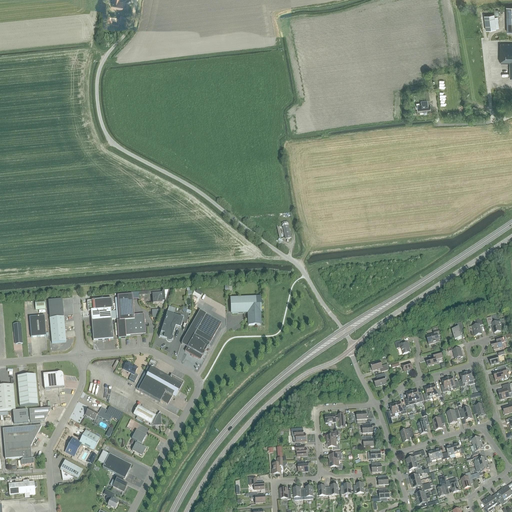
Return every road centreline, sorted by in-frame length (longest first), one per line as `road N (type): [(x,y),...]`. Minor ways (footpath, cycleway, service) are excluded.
road 1 (unclassified): [(341,328),(298,265),(199,192),(108,139),(98,111),(99,69),(129,27),(136,0)]
road 2 (unclassified): [(80,355),(145,350),(198,384),(132,511)]
road 3 (unclassified): [(186,511),(259,412),(303,374),(350,349)]
road 4 (unclassified): [(350,349),(511,236)]
road 5 (primary): [(172,511),(235,419),(284,374)]
road 6 (unclassified): [(52,511),(48,451),(81,384),(80,355)]
road 7 (residential): [(319,473),(315,408),(374,404)]
